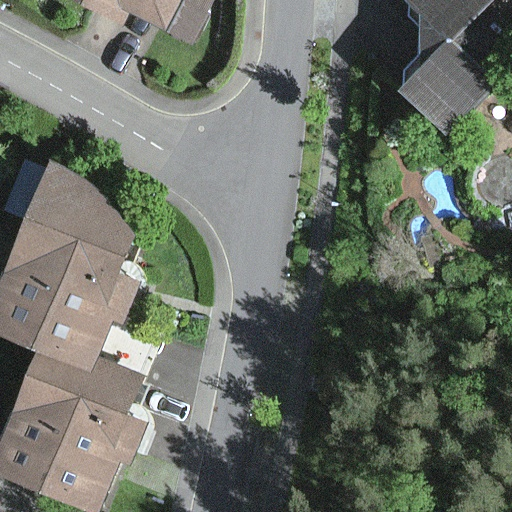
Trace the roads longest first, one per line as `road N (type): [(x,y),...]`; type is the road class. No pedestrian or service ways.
road 1 (residential): [(287,168),(225,511)]
road 2 (residential): [(0,44),(193,150),(287,168)]
road 3 (residential): [(302,0),(287,168)]
